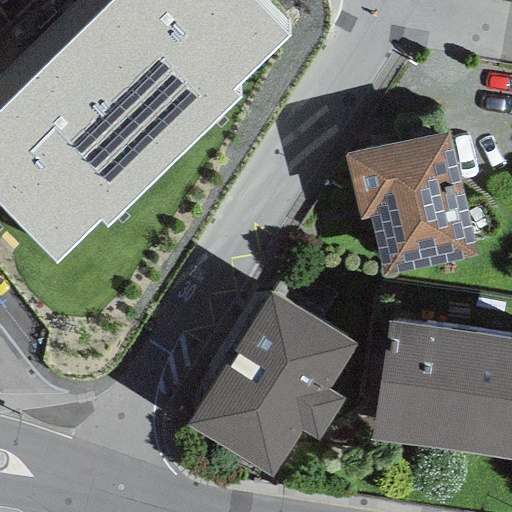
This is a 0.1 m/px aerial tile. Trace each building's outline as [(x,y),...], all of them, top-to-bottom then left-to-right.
[(114,0),(0,111),(0,207),(55,263),(100,219),(106,225),(237,98),(230,92),(287,37),(250,0),(114,0)] [(0,34),(8,27),(0,15),(0,34)] [(448,133),(345,156),(360,221),(368,219),(381,277),(476,256),(448,133)] [(333,296),(287,267),(276,283),(323,313),(333,296)] [(186,426),(272,479),(301,432),(318,443),(344,400),(328,391),(357,345),(269,291),(186,426)] [(511,340),(388,322),(372,441),(511,462),(511,340)]
